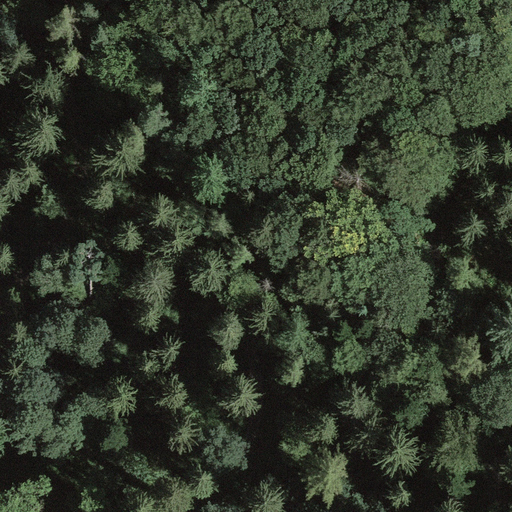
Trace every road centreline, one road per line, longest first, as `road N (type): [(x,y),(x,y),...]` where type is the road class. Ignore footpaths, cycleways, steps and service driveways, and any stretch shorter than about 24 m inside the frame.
road 1 (track): [(59,0),(219,258),(265,406),(224,487),(187,511)]
road 2 (track): [(511,81),(457,155),(435,239),(438,303),(490,465),(493,511)]
road 3 (track): [(0,288),(47,265),(82,174),(73,102),(15,0)]
